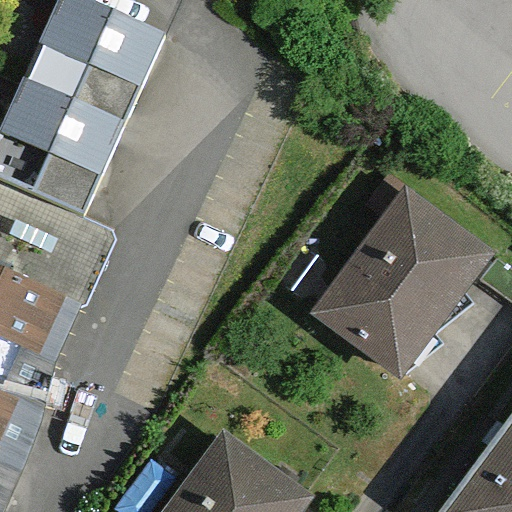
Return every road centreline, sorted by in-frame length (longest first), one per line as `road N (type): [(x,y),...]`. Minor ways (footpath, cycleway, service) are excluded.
road 1 (unknown): [(176,0),(202,29),(216,76),(204,133),(23,511)]
road 2 (unknown): [(511,327),(384,511)]
